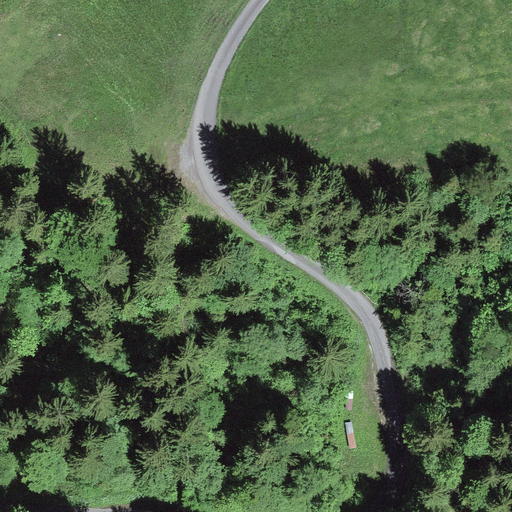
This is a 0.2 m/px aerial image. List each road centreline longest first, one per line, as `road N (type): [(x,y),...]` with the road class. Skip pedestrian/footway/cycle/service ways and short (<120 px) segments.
road 1 (unclassified): [(378,511),(396,482),(398,442),(376,334),(348,293),(232,208),(206,169),(201,143),(210,91),(260,0)]
road 2 (unclassified): [(0,503),(146,511)]
